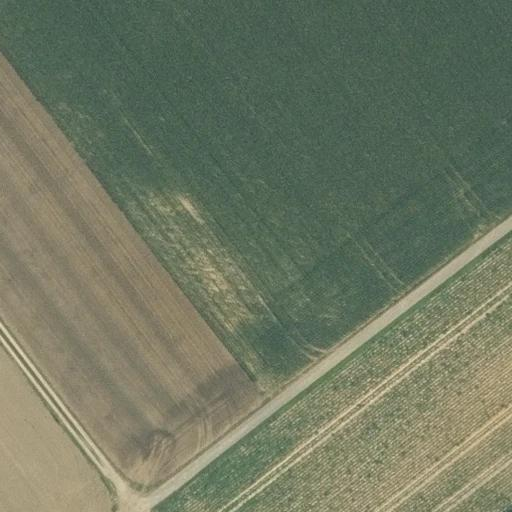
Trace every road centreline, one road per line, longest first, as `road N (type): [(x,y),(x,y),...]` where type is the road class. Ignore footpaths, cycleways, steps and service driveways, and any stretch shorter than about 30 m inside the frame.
road 1 (track): [(511,224),(136,511)]
road 2 (track): [(0,333),(136,511)]
